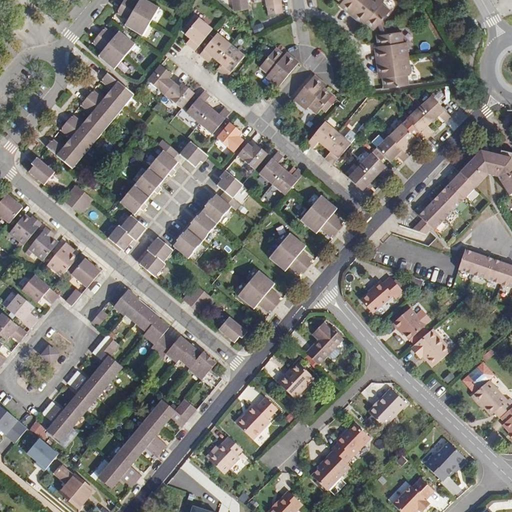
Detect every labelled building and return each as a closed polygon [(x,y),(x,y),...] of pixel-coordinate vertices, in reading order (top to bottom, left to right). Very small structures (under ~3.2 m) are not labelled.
[(124,0),(121,5),(133,12),(150,22),(158,9),(143,0),(140,0),(138,3),(137,6),(133,3),(134,1),(132,0),(124,0)] [(247,0),(232,0),(234,11),(249,9),(247,0)] [(342,7),(352,15),(364,0),(338,0),(340,1),(344,5),(342,7)] [(383,0),(364,0),(352,15),(361,23),(363,20),(367,24),(374,30),(378,25),(383,20),(390,11),(382,4),(384,1),(383,0)] [(133,12),(121,5),(120,8),(117,11),(119,12),(117,14),(124,18),(125,16),(129,19),(128,21),(125,26),(142,36),(150,22),(133,12)] [(195,51),(212,30),(199,19),(185,35),(190,39),(193,42),(189,47),(195,51)] [(389,34),(385,26),(380,30),(382,35),(389,34)] [(98,36),(124,57),(134,45),(119,32),(115,37),(114,39),(110,36),(112,34),(106,29),(103,31),(98,36)] [(377,63),(409,58),(406,42),(403,43),(402,32),(389,34),(382,35),(377,35),(378,45),(379,50),(375,50),(377,63)] [(213,58),(218,62),(231,46),(217,34),(200,55),(206,60),(210,55),(213,58)] [(114,70),(124,57),(98,36),(94,41),(95,42),(92,44),(99,49),(100,47),(104,50),(102,52),(99,57),(114,70)] [(231,46),(218,62),(222,66),(225,68),(221,73),(227,78),(245,57),(231,46)] [(278,88),(299,63),(289,55),(287,58),(283,55),(276,49),(260,68),(268,75),(266,78),(278,88)] [(411,74),(409,58),(377,63),(379,75),(382,74),(383,79),(384,89),(409,85),(407,74),(411,74)] [(165,95),(174,84),(169,79),(172,75),(161,66),(148,81),(165,95)] [(112,90),(108,95),(123,108),(133,95),(107,74),(103,79),(104,80),(102,82),(109,88),(110,86),(113,88),(112,90)] [(321,110),(328,102),(332,96),(325,90),(321,87),(323,84),(314,76),(294,101),(306,111),(308,108),(317,115),(321,110)] [(180,88),(174,84),(165,95),(182,109),(194,94),(183,84),(180,88)] [(113,120),(123,108),(108,95),(104,99),(102,101),(100,99),(101,97),(94,91),(92,93),(87,98),(98,107),(113,120)] [(199,124),(212,109),(204,104),(210,97),(204,92),(186,113),(199,124)] [(419,108),(432,122),(439,116),(445,123),(451,117),(432,97),(419,108)] [(103,132),(113,120),(98,107),(87,98),(82,104),(83,105),(81,107),(88,113),(90,111),(93,113),(91,115),(87,119),(103,132)] [(332,105),(328,102),(321,110),(326,113),(332,105)] [(219,115),(212,109),(199,124),(212,135),(230,113),(224,108),(219,115)] [(428,126),(432,122),(419,108),(407,120),(426,140),(432,135),(425,128),(428,126)] [(71,117),(67,123),(77,132),(93,145),(103,132),(87,119),(84,124),(82,126),(79,124),(81,122),(74,116),(72,118),(71,117)] [(71,140),(67,144),(82,157),(93,145),(77,132),(67,123),(62,129),(63,129),(61,131),(68,137),(70,135),(72,138),(71,140)] [(217,139),(234,153),(244,141),(238,137),(242,133),(230,123),(217,139)] [(326,148),(338,134),(325,123),(307,144),(313,149),(319,142),(326,148)] [(402,124),(389,137),(409,157),(414,151),(410,147),(412,144),(417,140),(402,124)] [(434,132),(428,126),(425,128),(432,135),(434,132)] [(351,144),(338,134),(326,148),(331,152),(333,154),(327,161),(333,166),(351,144)] [(409,157),(389,137),(377,149),(374,152),(381,160),(385,157),(390,162),(397,156),(403,162),(409,157)] [(82,157),(67,144),(63,149),(62,151),(59,148),(61,146),(54,141),(52,143),(51,142),(46,148),(72,169),(82,157)] [(163,151),(173,159),(178,153),(163,141),(158,146),(163,151)] [(180,155),(195,168),(200,162),(206,155),(205,154),(190,143),(180,155)] [(238,156),(255,170),(268,155),(256,145),(253,149),(248,145),(238,156)] [(487,175),(492,153),(480,150),(453,178),(455,181),(445,191),(443,188),(433,199),(435,201),(425,212),(423,210),(417,216),(420,218),(431,228),(433,231),(475,188),(487,175)] [(511,152),(500,150),(499,155),(494,176),(497,177),(509,196),(511,193),(511,152)] [(149,168),(161,178),(165,173),(168,175),(169,174),(172,177),(176,172),(173,169),(178,163),(173,159),(163,151),(149,168)] [(273,185),(285,170),(278,164),(283,157),(277,152),(260,174),(273,185)] [(333,154),(331,152),(325,159),(327,161),(333,154)] [(365,153),(344,173),(349,177),(369,157),(365,153)] [(494,176),(499,155),(492,153),(487,175),(494,176)] [(360,166),(374,179),(379,174),(380,173),(382,175),(387,179),(392,173),(372,154),(360,166)] [(208,157),(206,155),(200,162),(203,164),(208,157)] [(55,173),(39,161),(34,167),(29,173),(45,186),(55,173)] [(369,184),(374,179),(360,166),(349,179),(369,198),(374,192),(370,188),(368,186),(369,184)] [(164,180),(161,178),(149,168),(134,186),(146,196),(150,190),(154,193),(154,192),(158,194),(162,190),(158,187),(164,180)] [(292,176),(285,170),(273,185),(286,196),(304,174),(298,169),(292,176)] [(220,198),(231,207),(236,211),(241,205),(233,198),(243,186),(228,173),(223,179),(217,185),(225,191),(220,198)] [(445,191),(455,181),(453,178),(443,188),(445,191)] [(69,206),(71,204),(82,191),(76,186),(63,201),(69,206)] [(149,198),(146,196),(134,186),(120,203),(132,213),(136,208),(139,210),(140,209),(143,212),(147,207),(144,205),(149,198)] [(87,195),(82,191),(71,204),(76,209),(87,195)] [(7,195),(0,203),(0,215),(10,224),(23,208),(7,195)] [(93,200),(87,195),(76,209),(75,210),(81,215),(93,200)] [(216,195),(202,212),(217,225),(231,207),(220,198),(216,195)] [(322,197),(311,209),(339,232),(344,227),(342,225),(344,223),(333,214),(337,210),(322,197)] [(425,212),(435,201),(433,199),(423,210),(425,212)] [(339,232),(311,209),(301,221),(316,234),(320,230),(331,239),(333,236),(334,238),(339,232)] [(188,230),(202,242),(217,225),(202,212),(188,230)] [(31,220),(25,215),(9,233),(20,242),(24,246),(42,224),(35,219),(31,224),(29,222),(31,220)] [(131,216),(121,228),(134,239),(139,233),(141,235),(146,229),(131,216)] [(424,226),(418,232),(424,235),(431,228),(420,218),(418,220),(424,226)] [(418,220),(410,228),(418,232),(424,226),(418,220)] [(134,239),(121,228),(118,226),(108,238),(121,249),(126,243),(129,245),(134,239)] [(46,228),(28,249),(32,253),(43,261),(58,243),(52,238),(50,240),(48,238),(53,233),(46,228)] [(202,242),(188,230),(173,247),(188,259),(202,242)] [(302,252),(306,247),(290,234),(280,246),(308,270),(312,264),(310,263),(312,260),(302,252)] [(150,252),(163,263),(173,251),(157,239),(152,245),(155,246),(150,252)] [(62,277),(77,259),(71,254),(69,256),(67,254),(72,249),(65,243),(47,265),(51,268),(62,277)] [(303,275),(308,270),(280,246),(270,259),(285,272),(289,267),(299,276),(301,274),(303,275)] [(472,252),(464,249),(457,270),(511,288),(511,268),(499,264),(500,261),(485,256),(484,259),(471,254),(472,252)] [(165,265),(163,263),(150,252),(145,258),(147,260),(142,266),(155,277),(165,265)] [(100,273),(84,260),(72,275),(87,288),(100,273)] [(259,272),(248,284),(276,307),(281,302),(279,300),(281,298),(270,289),(274,285),(259,272)] [(23,291),(38,303),(43,297),(45,295),(54,302),(59,296),(35,276),(31,280),(23,291)] [(272,313),(276,307),(248,284),(238,297),(254,309),(257,305),(268,314),(270,311),(272,313)] [(190,303),(201,290),(195,285),(183,300),(189,305),(190,303)] [(370,294),(349,312),(360,325),(381,307),(384,311),(391,304),(378,289),(371,295),(370,294)] [(76,290),(66,302),(72,307),(82,295),(76,290)] [(179,360),(190,369),(189,370),(202,380),(204,378),(216,388),(220,382),(209,372),(210,370),(216,363),(193,344),(191,347),(180,338),(176,343),(174,346),(162,336),(164,333),(168,328),(158,319),(160,317),(128,290),(114,307),(124,316),(125,315),(146,333),(144,336),(154,345),(151,348),(163,358),(166,355),(177,363),(179,360)] [(195,308),(207,294),(201,290),(190,303),(195,308)] [(207,294),(195,308),(194,309),(200,315),(213,299),(207,294)] [(34,308),(19,295),(10,306),(7,310),(31,330),(36,323),(28,316),(29,314),(34,308)] [(54,302),(45,295),(43,297),(52,305),(54,302)] [(101,311),(91,323),(97,328),(108,316),(101,311)] [(0,335),(7,341),(11,335),(13,333),(22,340),(27,334),(3,314),(0,317),(0,335)] [(38,321),(29,314),(28,316),(36,323),(38,321)] [(219,330),(234,343),(239,337),(244,331),(229,318),(219,330)] [(398,320),(380,335),(386,341),(387,340),(397,352),(413,338),(411,336),(416,331),(409,323),(404,327),(398,320)] [(65,351),(72,342),(57,330),(50,338),(65,351)] [(22,340),(13,333),(11,335),(20,343),(22,340)] [(176,343),(164,333),(162,336),(174,346),(176,343)] [(311,349),(306,344),(314,336),(313,334),(301,346),(308,352),(311,349)] [(78,393),(63,412),(51,401),(41,413),(53,423),(46,431),(60,442),(122,367),(109,357),(118,346),(106,335),(91,352),(103,362),(88,381),(76,371),(66,383),(78,393)] [(328,362),(325,359),(332,351),(320,339),(319,340),(314,336),(306,344),(311,349),(308,352),(295,365),(307,377),(317,367),(321,370),(324,371),(328,366),(328,362)] [(439,362),(420,341),(399,360),(408,370),(410,367),(420,379),(439,362)] [(59,354),(49,346),(40,356),(51,365),(59,354)] [(4,347),(0,353),(8,357),(12,351),(4,347)] [(222,380),(210,370),(209,372),(220,382),(222,380)] [(494,412),(477,391),(483,386),(471,373),(450,391),(462,405),(459,407),(467,416),(469,414),(479,425),(482,423),(487,429),(488,428),(502,415),(497,409),(494,412)] [(283,409),(302,389),(286,374),(279,381),(281,382),(276,387),(274,385),(266,394),(283,409)] [(145,448),(157,458),(167,446),(155,436),(170,418),(182,428),(197,410),(185,400),(175,411),(162,401),(98,478),(111,489),(120,478),(132,488),(142,477),(130,467),(145,448)] [(379,400),(357,423),(373,438),(395,415),(379,400)] [(0,430),(16,444),(30,429),(0,401),(0,430)] [(244,418),(227,436),(243,453),(260,435),(258,432),(268,421),(255,410),(246,420),(244,418)] [(511,455),(511,424),(503,414),(502,415),(488,428),(492,433),(490,435),(497,443),(496,445),(501,451),(503,449),(510,457),(511,455)] [(36,421),(32,428),(42,435),(47,428),(36,421)] [(334,474),(358,449),(344,436),(338,442),(334,446),(332,444),(324,453),(326,455),(320,461),(322,463),(334,474)] [(40,438),(27,456),(49,471),(61,452),(40,438)] [(428,461),(427,463),(445,480),(450,474),(451,476),(460,466),(462,468),(469,459),(451,442),(442,453),(436,454),(432,458),(430,456),(427,460),(428,461)] [(228,467),(233,462),(220,449),(211,459),(199,471),(215,486),(231,470),(228,467)] [(199,471),(211,459),(208,457),(197,469),(199,471)] [(315,501),(337,478),(334,474),(322,463),(318,468),(317,467),(311,474),(312,475),(300,487),(315,501)] [(68,486),(61,495),(78,509),(93,491),(76,476),(75,478),(61,466),(57,472),(58,476),(59,478),(68,486)] [(15,484),(23,473),(19,469),(10,479),(15,484)] [(435,503),(430,499),(439,491),(425,478),(418,486),(416,485),(398,504),(406,511),(418,511),(419,511),(423,508),(425,510),(427,511),(435,503)] [(19,487),(39,504),(45,496),(34,487),(32,489),(24,482),(19,487)] [(287,511),(277,502),(267,511),(287,511)]
